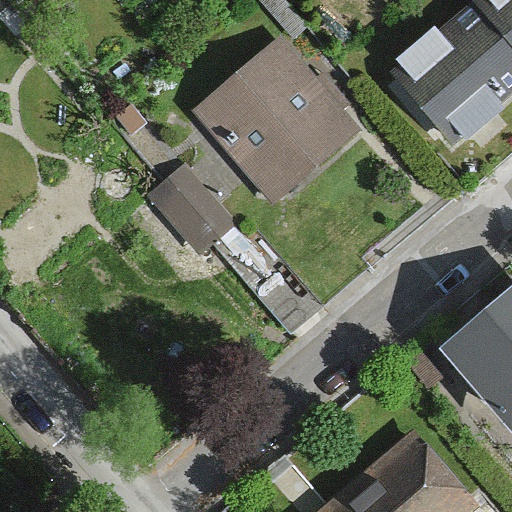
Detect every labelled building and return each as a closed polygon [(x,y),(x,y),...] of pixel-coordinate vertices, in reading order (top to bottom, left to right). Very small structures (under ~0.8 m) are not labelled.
[(511,0),(474,0),(473,2),(511,47),(511,0)] [(389,73),(481,180),(511,153),(511,47),(473,2),(389,73)] [(276,41),(190,114),(276,215),(363,142),(276,41)] [(237,230),(185,170),(166,187),(154,199),(208,257),(237,230)] [(268,314),(290,339),(324,313),(300,286),(268,314)] [(511,303),(440,367),(511,447),(511,303)] [(474,511),(415,444),(336,511),(474,511)]
